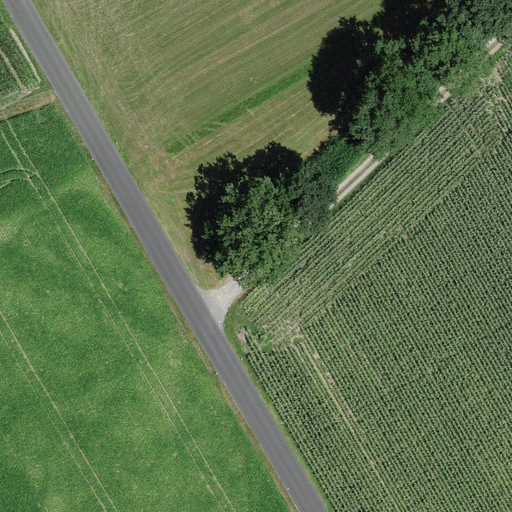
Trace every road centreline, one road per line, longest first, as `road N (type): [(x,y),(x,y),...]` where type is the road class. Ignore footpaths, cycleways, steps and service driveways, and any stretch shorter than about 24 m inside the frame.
road 1 (tertiary): [(14,0),(311,511)]
road 2 (track): [(195,318),(511,39)]
